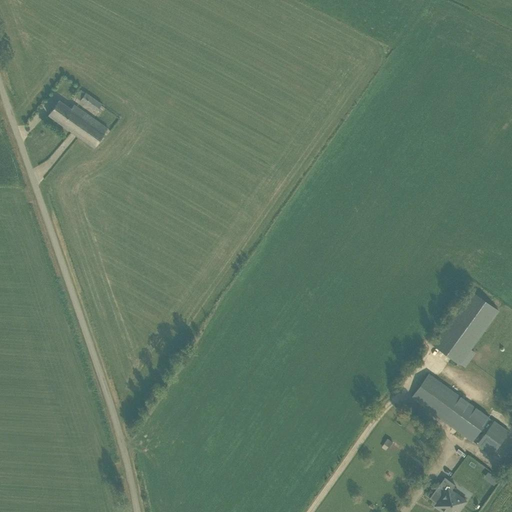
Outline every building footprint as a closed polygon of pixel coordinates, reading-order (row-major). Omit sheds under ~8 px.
[(80,101),(96,113),(102,104),(86,93),(80,101)] [(94,147),(100,139),(107,130),(72,105),(70,108),(67,106),(59,100),(48,114),(94,147)] [(471,291),(432,344),(460,365),(499,311),(471,291)] [(411,397),(472,441),(489,418),(428,373),(411,397)] [(494,420),(485,434),(499,444),(509,431),(494,420)] [(426,431),(423,435),(429,439),(432,435),(426,431)] [(487,472),(483,478),(489,483),(493,486),(497,480),(494,477),(487,472)] [(444,477),(429,498),(439,505),(438,508),(443,511),(453,511),(454,511),(458,511),(467,501),(458,494),(457,496),(450,491),(455,485),(444,477)]
